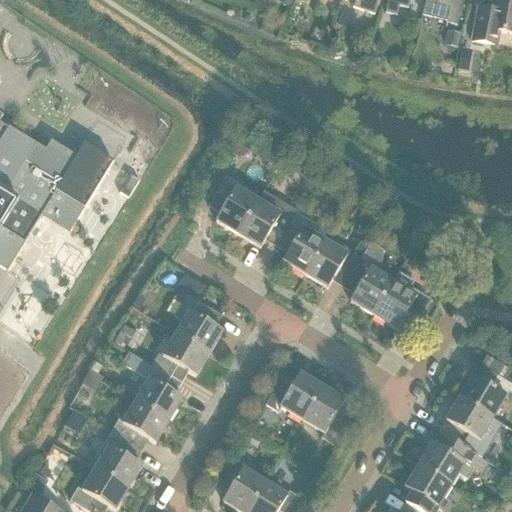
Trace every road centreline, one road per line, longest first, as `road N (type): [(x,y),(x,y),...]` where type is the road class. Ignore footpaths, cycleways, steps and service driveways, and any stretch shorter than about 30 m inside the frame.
road 1 (residential): [(165,511),(276,324)]
road 2 (residential): [(405,399),(276,324)]
road 3 (residential): [(339,511),(405,399)]
